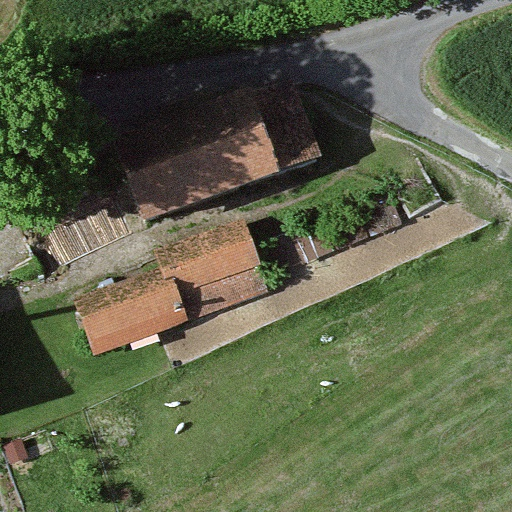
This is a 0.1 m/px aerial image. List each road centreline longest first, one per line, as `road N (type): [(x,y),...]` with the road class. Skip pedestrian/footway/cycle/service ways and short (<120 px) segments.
road 1 (unclassified): [(415,25),(326,48),(0,100)]
road 2 (track): [(326,48),(511,168)]
